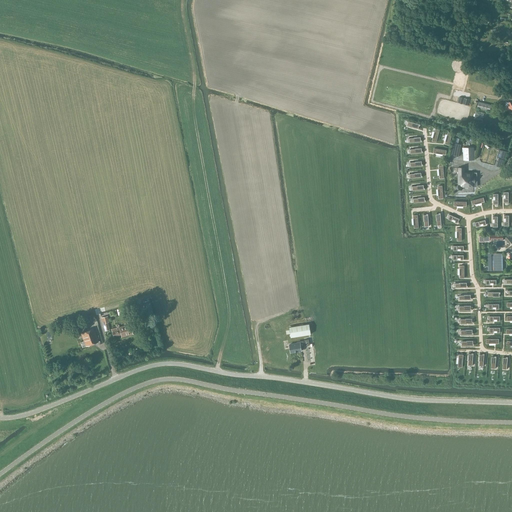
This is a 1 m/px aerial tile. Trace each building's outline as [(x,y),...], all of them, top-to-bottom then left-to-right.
[(469,99),(459,97),(458,103),(468,105),(469,99)] [(479,101),(477,107),(490,110),(491,105),(479,101)] [(421,121),(407,117),(405,126),(419,129),(421,121)] [(440,127),(433,125),(429,140),(437,142),(440,127)] [(445,127),(440,143),(450,146),(454,130),(445,127)] [(421,134),(409,135),(409,144),(421,143),(421,134)] [(453,143),(451,155),(458,157),(461,145),(453,143)] [(422,146),(410,147),(410,155),(422,154),(422,146)] [(473,160),(473,147),(464,148),(465,160),(473,160)] [(495,147),(493,155),(481,152),(480,157),(482,158),(483,154),(493,157),(492,162),(495,163),(499,148),(495,147)] [(421,159),(409,160),(410,168),(422,167),(421,159)] [(445,165),(436,165),(437,180),(445,179),(445,165)] [(475,183),(474,177),(473,177),(473,173),(465,173),(465,167),(457,168),(458,185),(458,190),(462,190),(462,187),(465,187),(466,188),(468,188),(468,187),(473,187),(473,183),(475,183)] [(421,170),(410,171),(410,179),(421,179),(421,170)] [(424,183),(412,184),(412,192),(425,191),(424,183)] [(425,194),(413,195),(413,204),(425,203),(425,194)] [(484,197),(471,200),(472,207),(485,204),(484,197)] [(460,218),(448,213),(446,219),(457,224),(460,218)] [(503,253),(492,254),(492,271),(503,271),(503,253)] [(104,331),(110,330),(108,322),(109,322),(108,316),(101,317),(104,331)] [(111,329),(113,337),(121,335),(121,337),(133,334),(130,324),(119,327),(119,325),(116,325),(117,327),(111,329)] [(309,324),(289,327),(291,337),(311,334),(309,324)] [(90,330),(81,333),(86,346),(98,342),(93,329),(93,328),(89,330),(90,330)] [(297,343),(289,345),(291,353),(302,351),(302,348),(305,348),(304,341),(297,342),(297,343)]
